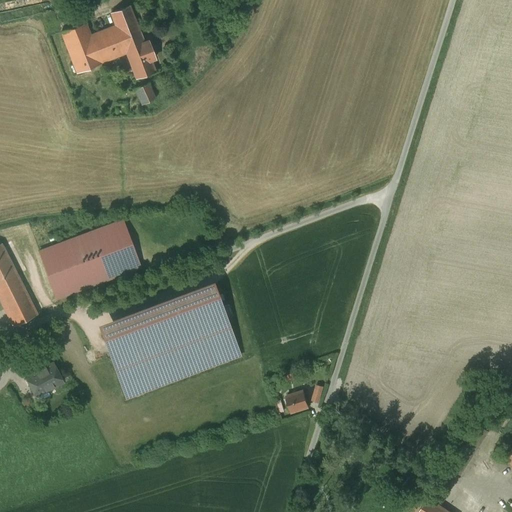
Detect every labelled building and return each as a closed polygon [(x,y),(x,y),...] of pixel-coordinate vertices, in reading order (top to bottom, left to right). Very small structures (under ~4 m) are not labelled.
[(88,22),(61,32),(78,74),(126,55),(136,79),(156,71),(153,62),(158,61),(148,35),(144,37),(132,5),(111,13),(115,25),(92,33),(88,22)] [(149,81),(133,88),(141,103),(156,96),(149,81)] [(57,298),(140,267),(123,220),(39,251),(57,298)] [(4,243),(0,245),(0,299),(13,326),(39,313),(4,243)] [(212,282),(99,323),(112,358),(127,398),(240,357),(212,282)] [(55,359),(24,374),(35,396),(66,381),(55,359)] [(327,379),(318,377),(315,392),(323,394),(327,379)] [(304,388),(286,393),(291,411),(309,406),(304,388)] [(459,511),(431,494),(418,511),(459,511)]
